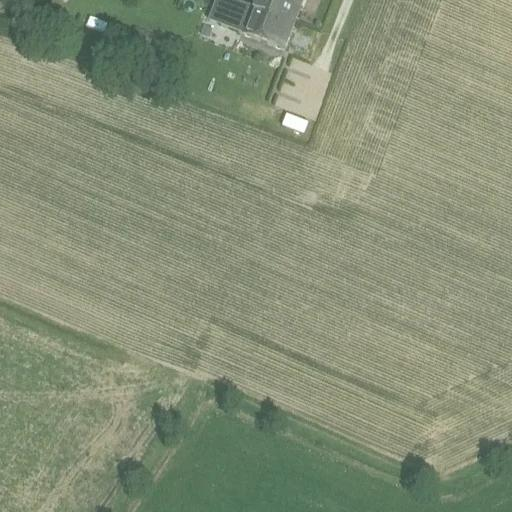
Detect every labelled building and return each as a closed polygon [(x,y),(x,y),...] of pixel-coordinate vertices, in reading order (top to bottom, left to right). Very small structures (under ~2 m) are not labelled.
[(230,0),(228,0),(219,24),(286,51),(298,21),(270,10),(268,15),(251,8),(230,0)] [(253,0),(251,8),(268,15),(270,10),(298,21),(306,0),(253,0)] [(30,24),(64,37),(70,18),(37,6),(30,24)] [(164,63),(172,43),(134,28),(126,49),(164,63)] [(304,137),(308,125),(286,117),(282,128),(304,137)]
